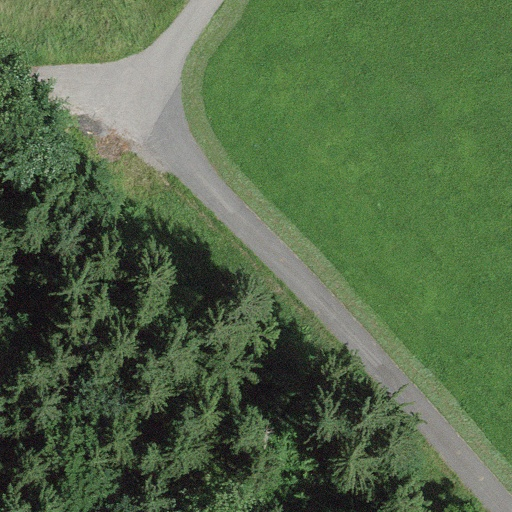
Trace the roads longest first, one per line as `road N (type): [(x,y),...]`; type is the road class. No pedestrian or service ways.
road 1 (track): [(150,86),(217,188),(360,338),(507,511)]
road 2 (track): [(150,86),(81,88),(0,76)]
